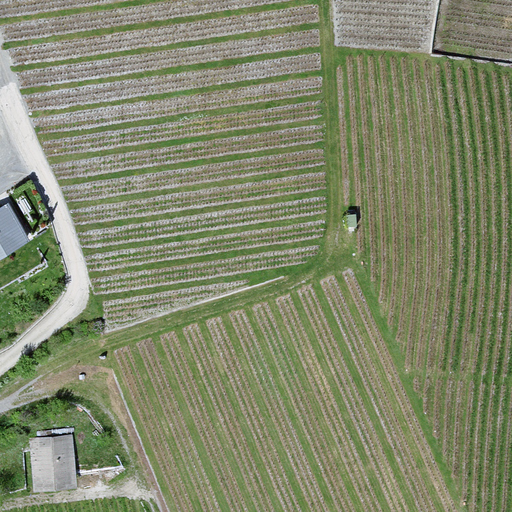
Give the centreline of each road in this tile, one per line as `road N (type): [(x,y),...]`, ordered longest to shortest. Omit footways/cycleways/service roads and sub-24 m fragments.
road 1 (track): [(0,368),(78,298),(61,212),(0,79)]
road 2 (track): [(155,511),(110,417),(86,400),(0,413)]
